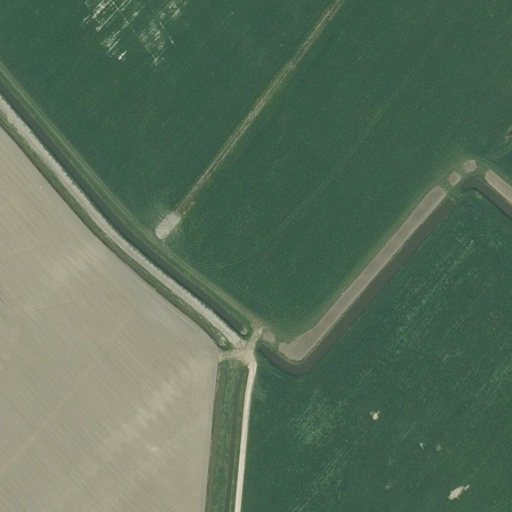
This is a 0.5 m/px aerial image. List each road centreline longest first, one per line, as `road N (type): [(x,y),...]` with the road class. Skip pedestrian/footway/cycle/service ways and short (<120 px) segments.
road 1 (track): [(0,104),(131,254),(236,347)]
road 2 (track): [(236,347),(252,367),(236,511)]
